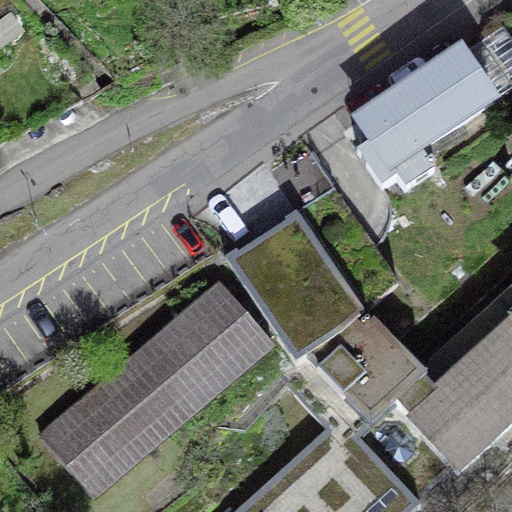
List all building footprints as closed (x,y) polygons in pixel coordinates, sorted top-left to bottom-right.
[(511,62),(511,20),(478,41),(356,121),(370,144),(357,153),(381,190),(383,189),(390,201),(434,172),(420,150),(506,93),(496,70),(511,62)] [(0,110),(3,114),(26,92),(31,97),(54,76),(12,33),(0,44),(0,110)] [(235,252),(224,258),(294,366),(296,368),(304,362),(341,404),(343,402),(370,431),(395,408),(453,472),(416,505),(420,509),(416,511),(468,511),(511,470),(511,297),(422,377),(366,315),(398,286),(378,256),(364,265),(333,219),(336,217),(339,214),(341,210),(341,206),(342,202),(341,199),(334,188),(284,220),(287,224),(238,256),(235,252)] [(394,213),(390,201),(357,223),(374,250),(383,242),(390,229),(394,213)] [(40,438),(93,500),(272,348),(218,286),(40,438)] [(296,368),(294,366),(281,378),(288,386),(286,388),(314,419),(209,511),(416,511),(420,509),(416,505),(453,472),(395,408),(370,431),(343,402),(341,404),(304,362),(296,368)]
